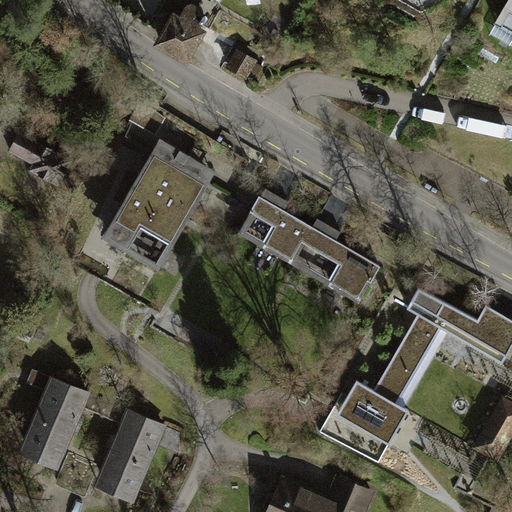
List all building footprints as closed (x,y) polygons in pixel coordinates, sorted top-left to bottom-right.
[(188,0),(182,0),(180,1),(174,11),(172,10),(153,39),(186,60),(204,30),(198,26),(204,17),(195,12),(196,9),(195,5),(191,1),(188,0)] [(511,0),(509,0),(497,22),(511,30),(511,0)] [(261,58),(241,46),(233,59),(254,71),(261,58)] [(31,169),(58,183),(74,151),(62,145),(58,154),(21,134),(12,152),(34,163),(31,169)] [(123,245),(157,265),(205,183),(155,154),(112,229),(127,238),(123,245)] [(265,187),(251,211),(255,212),(244,230),(292,259),(303,241),(319,250),(308,268),(358,297),(369,279),(372,281),(380,266),(337,240),(342,232),(317,217),(313,226),(285,210),(290,202),(265,187)] [(444,331),(509,366),(511,360),(511,322),(491,311),(482,327),(419,292),(409,311),(417,316),(374,393),(402,408),(444,331)] [(56,468),(90,390),(50,373),(16,451),(56,468)] [(374,393),(361,386),(342,421),(394,449),(414,415),(402,408),(374,393)] [(511,446),(511,402),(505,399),(479,449),(504,461),(511,446)] [(168,425),(126,407),(93,482),(134,501),(168,425)] [(370,511),(378,493),(339,477),(330,496),(287,478),(272,511),(370,511)]
